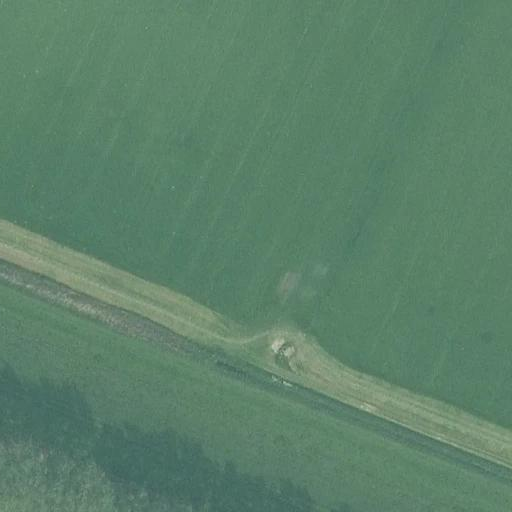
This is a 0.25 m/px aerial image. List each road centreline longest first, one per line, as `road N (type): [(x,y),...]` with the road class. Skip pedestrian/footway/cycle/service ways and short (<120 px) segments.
road 1 (track): [(0,378),(337,511)]
road 2 (track): [(511,463),(273,368)]
